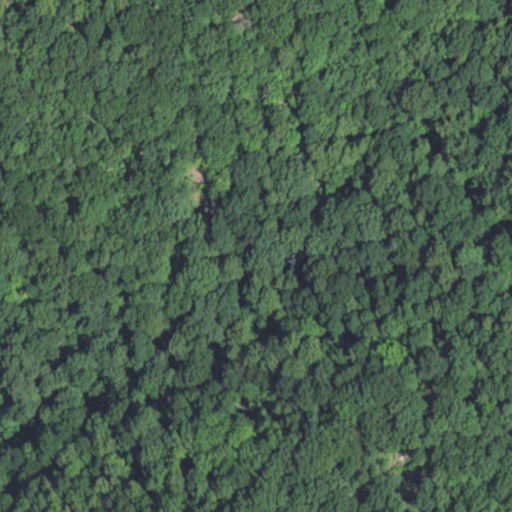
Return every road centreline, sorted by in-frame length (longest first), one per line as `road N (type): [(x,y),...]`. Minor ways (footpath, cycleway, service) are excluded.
road 1 (track): [(63,511),(112,501),(264,430),(378,414),(432,457),(511,488)]
road 2 (track): [(511,395),(378,414)]
